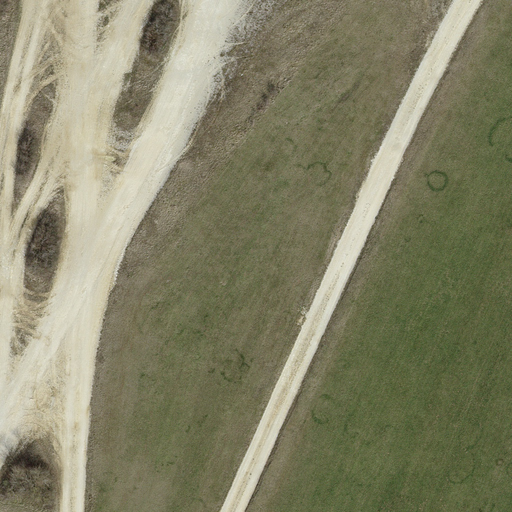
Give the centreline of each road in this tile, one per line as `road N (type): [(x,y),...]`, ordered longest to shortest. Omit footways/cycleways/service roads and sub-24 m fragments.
road 1 (track): [(231,511),(417,95),(468,0)]
road 2 (track): [(215,0),(139,179),(98,237),(71,416),(68,511)]
road 3 (track): [(0,429),(98,237),(41,0)]
road 4 (track): [(134,0),(13,226),(0,294)]
road 5 (track): [(38,0),(12,96),(0,186)]
